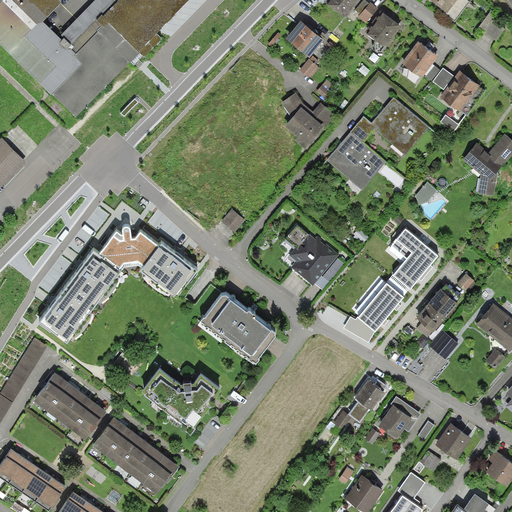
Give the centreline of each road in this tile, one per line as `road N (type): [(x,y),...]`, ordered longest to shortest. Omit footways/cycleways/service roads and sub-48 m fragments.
road 1 (trunk): [(0,323),(68,220),(259,0)]
road 2 (residential): [(311,320),(167,511)]
road 3 (residential): [(230,262),(375,88)]
road 4 (residential): [(271,0),(114,161)]
road 5 (residential): [(311,320),(475,416)]
road 6 (residential): [(114,161),(106,154),(0,264)]
road 7 (residential): [(114,161),(230,262)]
road 8 (residential): [(511,80),(403,0)]
